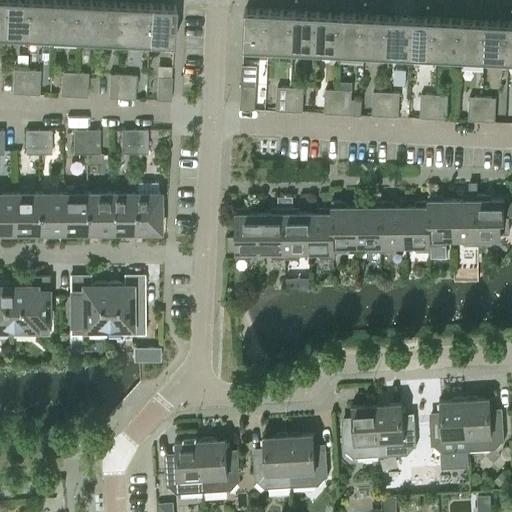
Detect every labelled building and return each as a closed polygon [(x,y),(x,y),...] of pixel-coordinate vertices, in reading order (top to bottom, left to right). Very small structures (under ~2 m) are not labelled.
[(28,34),(29,0),(5,0),(4,33),(28,34)] [(52,36),(53,0),(29,0),(28,34),(52,36)] [(53,0),(52,36),(76,37),(77,0),(53,0)] [(100,38),(102,1),(87,0),(77,0),(76,37),(100,38)] [(124,39),(126,2),(102,1),(100,38),(124,39)] [(148,40),(149,3),(126,2),(124,39),(148,40)] [(149,3),(148,40),(173,41),(174,4),(149,3)] [(243,45),(268,46),(270,9),(245,8),(243,45)] [(268,46),(292,47),(294,10),(270,9),(268,46)] [(292,47),(316,48),(318,11),(294,10),(292,47)] [(316,48),(340,50),(342,12),(318,11),(316,48)] [(340,50),(364,51),(366,14),(342,12),(340,50)] [(364,51),(388,52),(390,15),(366,14),(364,51)] [(388,52),(412,53),(413,16),(390,15),(388,52)] [(412,53),(436,54),(438,17),(413,16),(412,53)] [(436,54),(460,56),(462,18),(438,17),(436,54)] [(460,56),(484,57),(486,20),(462,18),(460,56)] [(484,57),(508,58),(510,21),(486,20),(484,57)] [(12,92),(25,92),(26,68),(13,68),(12,92)] [(39,69),(26,68),(25,92),(38,93),(39,69)] [(60,94),(73,95),(74,71),(61,70),(60,94)] [(87,71),(74,71),(73,95),(86,95),(87,71)] [(108,96),(121,97),(122,73),(109,72),(108,96)] [(136,74),(122,73),(121,97),(135,98),(136,74)] [(170,99),(171,75),(157,75),(156,99),(170,99)] [(255,84),(241,84),(240,108),(254,108),(255,84)] [(275,109),(289,110),(290,86),(277,85),(275,109)] [(303,87),(290,86),(289,110),(302,111),(303,87)] [(323,112),(337,112),(338,88),(325,88),(323,112)] [(351,89),(338,88),(337,112),(350,113),(351,89)] [(371,114),(385,115),(386,91),(373,90),(371,114)] [(399,91),(386,91),(385,115),(398,115),(399,91)] [(419,117),(433,117),(434,93),(420,92),(419,117)] [(447,94),(434,93),(433,117),(446,118),(447,94)] [(468,119),(481,120),(482,96),(469,95),(468,119)] [(495,96),(482,96),(481,120),(494,120),(495,96)] [(38,152),(38,128),(25,128),(25,152),(38,152)] [(38,128),(38,152),(51,152),(51,128),(38,128)] [(86,152),(86,128),(73,128),(73,152),(86,152)] [(86,128),(86,152),(99,152),(99,128),(86,128)] [(134,152),(134,128),(121,128),(121,152),(134,152)] [(147,128),(134,128),(134,152),(147,152),(147,128)] [(134,191),(134,229),(159,229),(159,214),(161,214),(161,206),(159,206),(159,191),(157,191),(157,183),(154,181),(140,181),(137,183),(137,191),(134,191)] [(14,232),(14,191),(0,191),(0,229),(2,230),(2,232),(14,232)] [(38,230),(38,191),(14,191),(14,232),(27,232),(27,230),(38,230)] [(62,232),(62,191),(38,191),(38,230),(50,230),(50,232),(62,232)] [(62,191),(62,232),(75,232),(75,229),(86,229),(86,191),(62,191)] [(110,191),(86,191),(86,229),(98,229),(98,232),(110,232),(110,191)] [(134,229),(134,191),(110,191),(110,232),(123,232),(123,229),(134,229)] [(455,217),(455,198),(437,198),(437,193),(428,193),(428,199),(429,199),(429,244),(431,244),(442,244),(446,240),(446,236),(451,236),(451,217),(455,217)] [(477,244),(477,193),(469,193),(469,198),(455,198),(455,217),(451,217),(451,236),(461,236),(461,240),(464,244),(477,244)] [(477,193),(477,244),(490,244),(494,240),(494,236),(500,236),(500,232),(508,232),(508,216),(504,216),(504,198),(485,198),(485,193),(477,193)] [(359,223),(359,205),(341,205),(341,199),(331,199),(331,205),(333,205),(333,250),(334,250),(346,250),(350,247),(350,242),(355,242),(355,223),(359,223)] [(381,250),(381,199),(373,199),(373,205),(359,205),(359,223),(355,223),(355,242),(365,242),(365,247),(368,250),(381,250)] [(407,223),(407,204),(389,204),(389,199),(381,199),(381,250),(394,250),(398,246),(398,242),(403,242),(403,223),(407,223)] [(429,199),(428,199),(421,199),(421,204),(407,204),(407,223),(403,223),(403,242),(413,242),(413,246),(416,250),(431,250),(431,244),(429,244),(429,199)] [(333,205),(331,205),(325,205),(325,211),(311,211),(311,229),(307,230),(307,248),(316,248),(316,253),(320,256),(334,256),(334,250),(333,250),(333,205)] [(263,230),(263,211),(245,211),(245,206),(236,206),(236,235),(236,249),(236,257),(250,257),(254,253),(254,249),(259,249),(259,230),(263,230)] [(259,230),(259,249),(269,249),(269,253),(272,257),(285,257),(285,206),(277,206),(277,211),(263,211),(263,230),(259,230)] [(285,206),(285,257),(298,257),(301,253),(301,249),(307,248),(307,230),(311,229),(311,211),(293,211),(293,206),(285,206)] [(236,249),(236,235),(228,235),(228,249),(236,249)] [(108,280),(106,280),(107,327),(130,327),(130,331),(130,332),(136,332),(143,331),(143,324),(143,274),(142,274),(142,275),(129,275),(129,277),(130,277),(130,283),(119,283),(119,280),(108,280)] [(12,280),(10,280),(11,327),(34,327),(34,331),(34,332),(40,332),(47,332),(47,324),(48,325),(47,275),(46,275),(46,276),(33,276),(33,277),(34,277),(34,283),(23,283),(23,281),(12,281),(12,280)] [(83,327),(107,327),(106,280),(105,280),(94,280),(94,281),(94,283),(83,283),(83,277),(84,277),(84,276),(71,276),(71,275),(70,275),(70,324),(70,332),(78,332),(84,332),(84,331),(83,331),(83,327)] [(0,327),(11,327),(10,280),(9,280),(9,281),(0,280),(0,327)] [(158,346),(146,346),(147,358),(158,358),(158,346)] [(490,396),(465,398),(468,449),(494,448),(501,440),(504,440),(502,412),(490,413),(489,397),(490,397),(490,396)] [(440,451),(468,449),(465,398),(439,399),(439,400),(440,400),(441,416),(429,416),(431,444),(433,444),(440,451)] [(403,401),(377,403),(380,455),(407,453),(413,445),(416,445),(414,417),(402,418),(401,403),(403,402),(403,401)] [(380,455),(377,403),(351,404),(351,405),(352,405),(353,421),(341,422),(343,450),(345,450),(353,456),(380,455)] [(288,433),(291,485),(318,484),(325,476),(327,476),(326,448),(314,448),(313,433),(314,433),(314,432),(288,433)] [(291,485),(288,433),(262,435),(262,436),(263,436),(264,451),(253,452),(254,480),(257,480),(264,487),(291,485)] [(226,437),(200,438),(203,490),(230,489),(237,481),(240,481),(238,453),(226,454),(225,438),(226,438),(226,437)] [(203,490),(200,438),(174,440),(174,441),(176,441),(177,457),(165,457),(166,485),(169,485),(176,492),(203,490)] [(396,508),(395,495),(383,495),(384,509),(396,508)]
